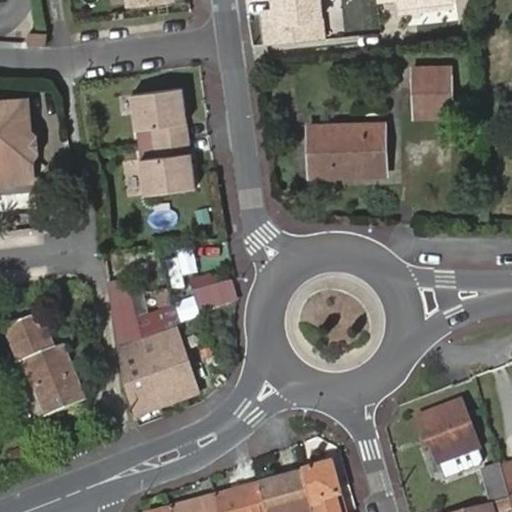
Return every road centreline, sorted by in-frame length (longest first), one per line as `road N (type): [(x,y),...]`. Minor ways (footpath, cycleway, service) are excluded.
road 1 (secondary): [(263,333),(250,384),(221,417),(137,454),(89,487)]
road 2 (secondary): [(89,487),(176,469),(284,398),(311,391)]
road 3 (residential): [(228,40),(260,238),(288,269)]
road 4 (residential): [(0,58),(66,59),(228,40)]
road 5 (secondary): [(391,366),(438,323),(511,298)]
road 6 (secondary): [(511,283),(414,278),(376,265)]
road 7 (residential): [(353,392),(387,511)]
